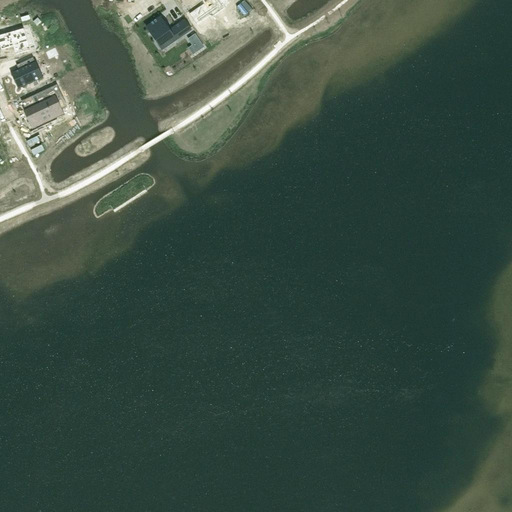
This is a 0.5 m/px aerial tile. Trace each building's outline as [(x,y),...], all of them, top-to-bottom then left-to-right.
[(203,4),(190,13),(198,25),(199,24),(210,16),(211,18),(226,8),(225,6),(230,3),(227,0),(198,0),(200,2),(201,1),(203,4)] [(160,17),(146,27),(162,50),(191,30),(184,20),(169,30),(160,17)] [(24,28),(0,35),(0,46),(1,50),(13,47),(15,56),(31,51),(24,28)] [(195,35),(188,40),(193,46),(189,49),(193,55),(204,47),(195,35)] [(55,48),(46,53),(49,59),(58,55),(55,48)] [(19,70),(12,74),(19,89),(43,78),(33,58),(17,66),(19,70)] [(34,106),(25,110),(34,129),(63,116),(56,102),(62,99),(55,86),(30,97),(34,106)]
